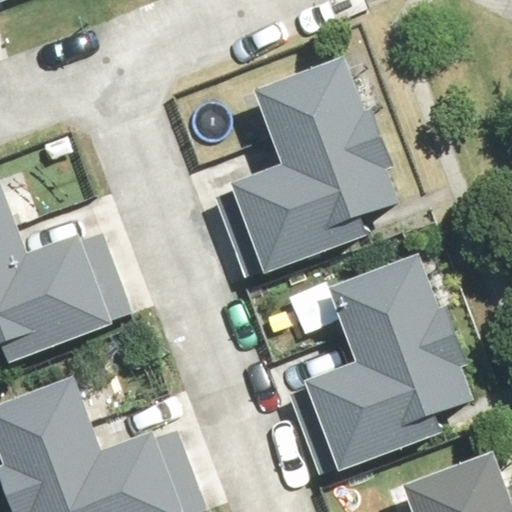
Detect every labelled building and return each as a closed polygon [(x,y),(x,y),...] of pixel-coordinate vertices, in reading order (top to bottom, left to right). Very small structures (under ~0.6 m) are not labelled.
[(0,0),(0,22),(64,1),(63,0),(0,0)] [(238,194),(269,275),(413,219),(351,59),(260,95),(291,174),(238,194)] [(16,184),(0,190),(0,360),(22,352),(29,370),(138,329),(105,241),(46,263),(16,184)] [(324,388),(355,468),(499,412),(437,253),(346,288),(377,367),(324,388)] [(87,384),(0,416),(35,511),(202,511),(176,441),(117,463),(87,384)] [(511,511),(511,473),(510,469),(420,504),(422,511),(511,511)]
